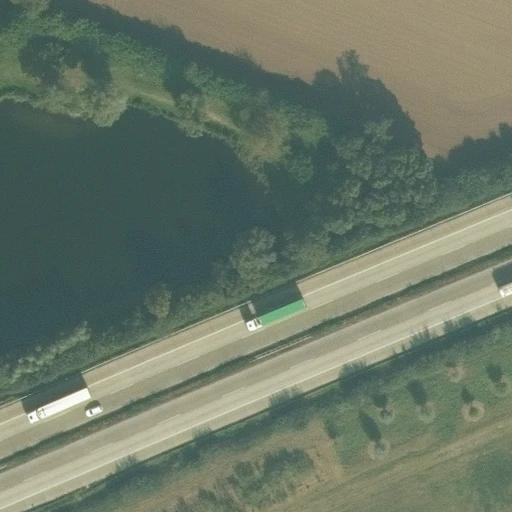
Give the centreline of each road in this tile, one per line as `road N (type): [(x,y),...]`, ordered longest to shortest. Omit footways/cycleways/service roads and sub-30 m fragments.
road 1 (motorway): [(0,492),(511,276)]
road 2 (motorway): [(511,228),(0,443)]
